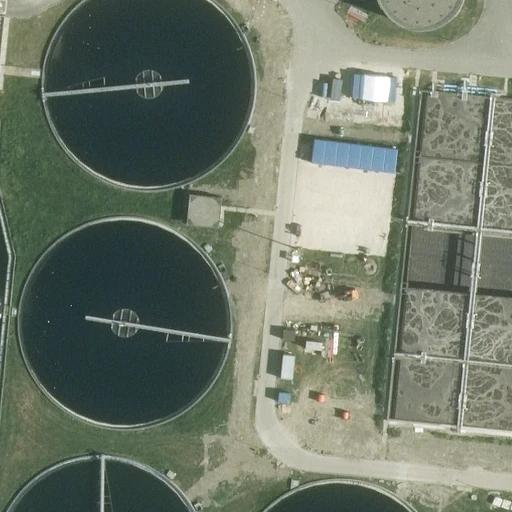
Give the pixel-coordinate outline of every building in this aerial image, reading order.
[(376,0),(381,8),(389,17),(399,23),(411,26),(422,26),(434,24),(444,18),(453,10),(458,0),(376,0)] [(296,148),(294,185),(319,186),(321,149),(296,148)] [(218,223),(221,198),(189,195),(186,220),(218,223)] [(289,227),(313,229),(314,218),(289,216),(289,227)] [(292,375),(311,377),(312,366),(293,365),(292,375)]
